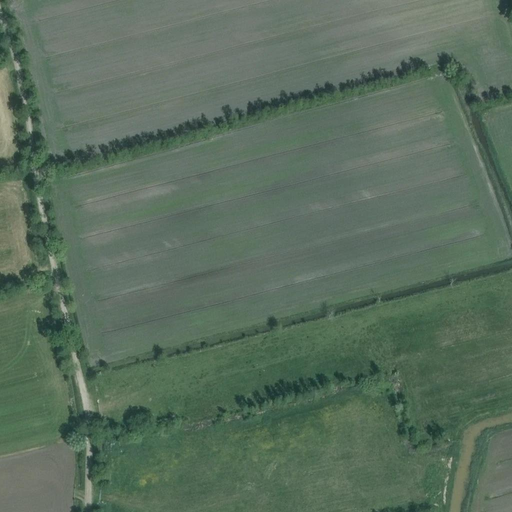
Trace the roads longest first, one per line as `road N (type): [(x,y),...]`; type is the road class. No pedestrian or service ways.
road 1 (track): [(78,370),(0,14)]
road 2 (track): [(78,370),(88,511)]
